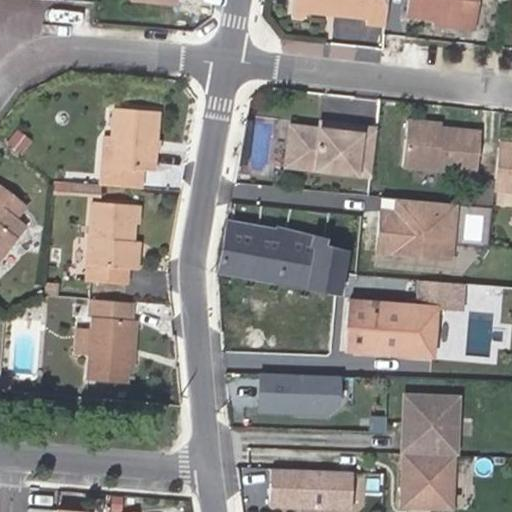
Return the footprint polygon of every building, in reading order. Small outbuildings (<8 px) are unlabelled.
[(304,0),(304,1),(337,6),(337,12),(368,16),(368,21),(385,23),(387,0),(304,0)] [(408,0),(407,14),(433,17),(461,20),(460,26),(476,28),(479,0),(408,0)] [(304,8),(337,12),(337,6),(304,1),(304,8)] [(433,17),(432,23),(460,26),(461,20),(433,17)] [(155,111),(114,108),(112,136),(109,171),(102,171),(101,183),(140,186),(141,170),(151,171),(155,111)] [(404,165),(477,172),(482,131),(442,127),(442,123),(408,119),(404,165)] [(269,151),(272,122),(254,120),(252,150),(269,151)] [(315,168),(370,175),(376,128),(332,123),(332,130),(290,125),(287,153),(305,155),(315,168)] [(26,153),(34,139),(16,129),(8,143),(26,153)] [(109,171),(112,136),(103,135),(102,171),(109,171)] [(511,148),(498,147),(494,190),(511,191),(511,148)] [(0,255),(34,213),(3,189),(0,193),(0,255)] [(377,254),(456,259),(460,203),(380,198),(377,254)] [(135,206),(93,202),(88,280),(123,283),(124,268),(130,269),(132,241),(135,206)] [(463,239),(489,241),(492,208),(466,206),(463,239)] [(217,271),(336,291),(345,251),(321,245),(322,239),(276,227),(275,230),(226,220),(217,271)] [(132,241),(130,269),(139,269),(140,241),(132,241)] [(460,358),(464,283),(437,281),(435,307),(346,301),(342,350),(460,358)] [(87,379),(126,382),(131,303),(96,300),(95,317),(91,317),(87,379)] [(260,373),(259,413),(344,415),(345,375),(260,373)] [(464,395),(405,391),(398,508),(457,511),(464,395)] [(334,511),(355,511),(356,470),(271,468),(270,510),(334,511)]
